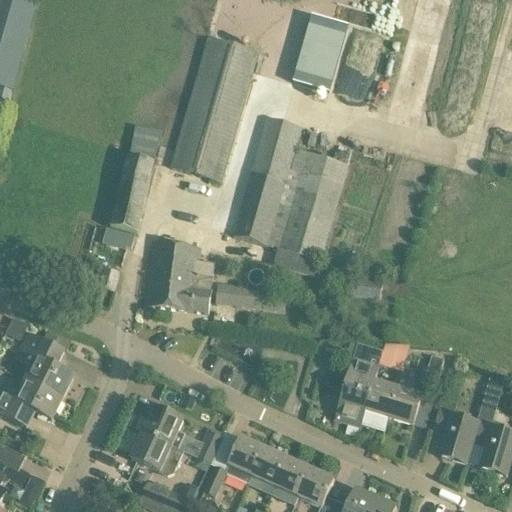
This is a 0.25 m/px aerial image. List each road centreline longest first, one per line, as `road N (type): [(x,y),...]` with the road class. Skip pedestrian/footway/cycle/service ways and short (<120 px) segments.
road 1 (residential): [(131,346),(475,511)]
road 2 (residential): [(57,511),(131,346)]
road 3 (residential): [(0,294),(131,346)]
